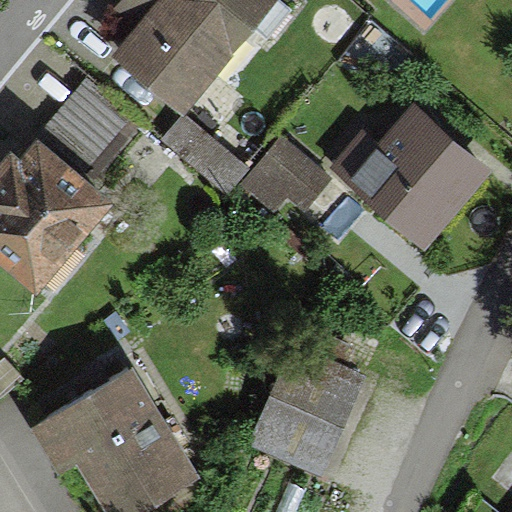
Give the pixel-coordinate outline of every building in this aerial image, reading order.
[(155,0),(110,58),(185,118),(279,0),(155,0)] [(411,88),(344,167),(423,232),(489,153),(411,88)] [(50,117),(0,172),(0,250),(45,291),(135,193),(50,117)] [(321,184),(268,142),(230,191),(284,232),(321,184)] [(299,333),(250,429),(324,467),(373,371),(299,333)] [(136,368),(30,429),(59,477),(77,466),(103,511),(144,511),(201,479),(136,368)] [(511,511),(511,502),(503,511),(511,511)]
